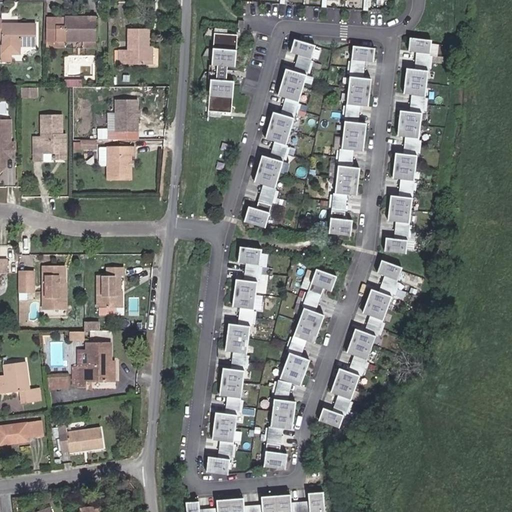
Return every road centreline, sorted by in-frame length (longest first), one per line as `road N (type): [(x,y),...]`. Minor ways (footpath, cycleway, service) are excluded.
road 1 (residential): [(224,236),(193,460),(211,485),(296,477),(313,400),(369,236),(392,54),(375,36)]
road 2 (residential): [(375,36),(297,28),(268,46),(224,236)]
road 3 (residential): [(170,231),(150,467)]
road 4 (residential): [(188,0),(170,231)]
road 5 (residential): [(0,212),(71,230),(170,231)]
road 6 (residential): [(0,487),(150,467)]
